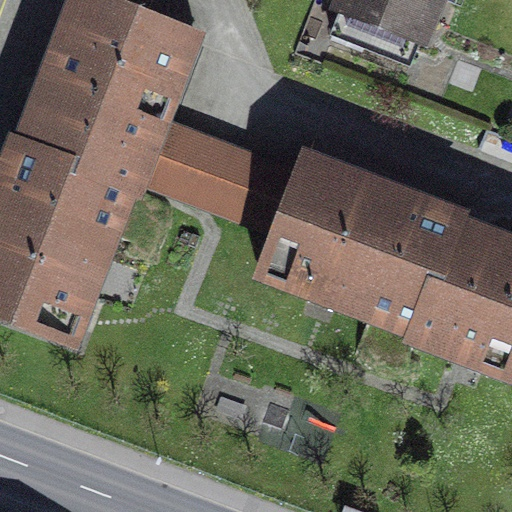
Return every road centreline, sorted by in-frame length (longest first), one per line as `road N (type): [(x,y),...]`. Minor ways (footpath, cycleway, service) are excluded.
road 1 (unknown): [(183,0),(249,90),(511,189)]
road 2 (secondary): [(0,456),(146,511)]
